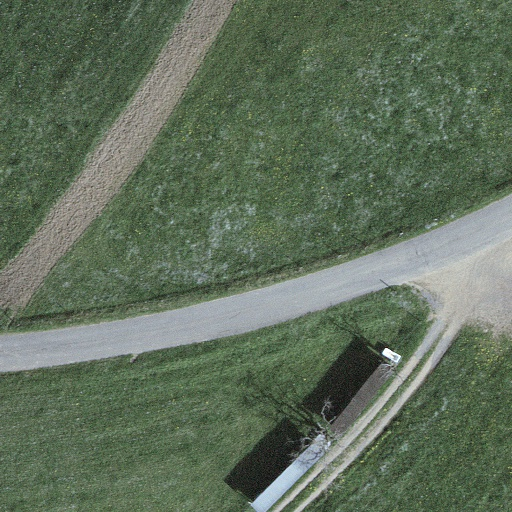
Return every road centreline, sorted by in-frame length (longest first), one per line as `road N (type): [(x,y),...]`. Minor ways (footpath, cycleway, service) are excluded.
road 1 (unclassified): [(0,353),(261,306),(511,213)]
road 2 (track): [(496,221),(430,347),(370,422),(277,511)]
